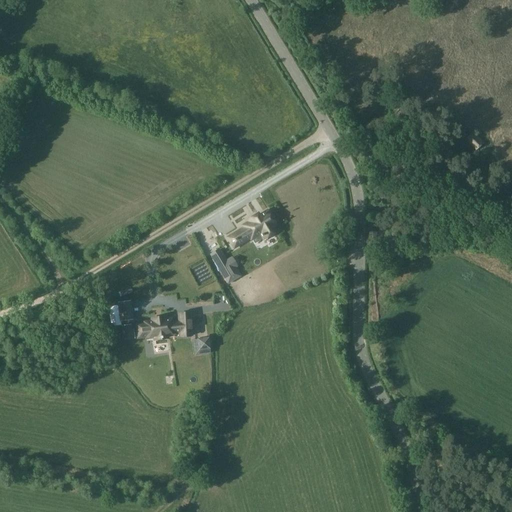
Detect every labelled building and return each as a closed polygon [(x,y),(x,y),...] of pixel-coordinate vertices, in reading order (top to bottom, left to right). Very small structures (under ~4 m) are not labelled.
[(467,140),(477,152),(485,145),(474,133),(467,140)] [(244,228),(228,238),(234,248),(250,238),(251,240),(260,235),(263,240),(273,234),(270,229),(276,225),(267,211),(259,217),(257,215),(258,217),(253,220),(252,218),(248,221),(249,222),(243,226),(244,228)] [(210,217),(212,225),(221,222),(218,214),(210,217)] [(219,277),(202,243),(206,241),(201,231),(210,227),(208,222),(169,242),(194,290),(219,277)] [(234,267),(230,260),(226,262),(218,250),(211,255),(228,283),(239,276),(234,268),(234,267)] [(253,252),(236,260),(239,267),(256,260),(253,252)] [(144,323),(144,324),(135,325),(137,339),(146,338),(146,339),(154,338),(154,340),(167,339),(167,336),(175,335),(175,334),(179,333),(179,337),(191,336),(190,314),(178,314),(179,322),(173,323),(173,319),(165,320),(164,318),(160,318),(160,320),(156,320),(156,319),(152,319),(152,322),(144,323)] [(196,339),(198,351),(210,350),(208,338),(196,339)]
